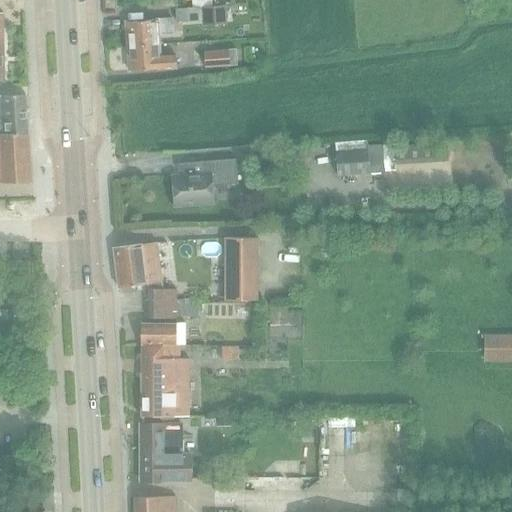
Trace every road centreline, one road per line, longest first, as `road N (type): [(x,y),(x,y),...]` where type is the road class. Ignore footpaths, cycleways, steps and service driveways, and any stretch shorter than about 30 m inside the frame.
road 1 (tertiary): [(94,511),(78,230)]
road 2 (tertiary): [(78,230),(67,0)]
